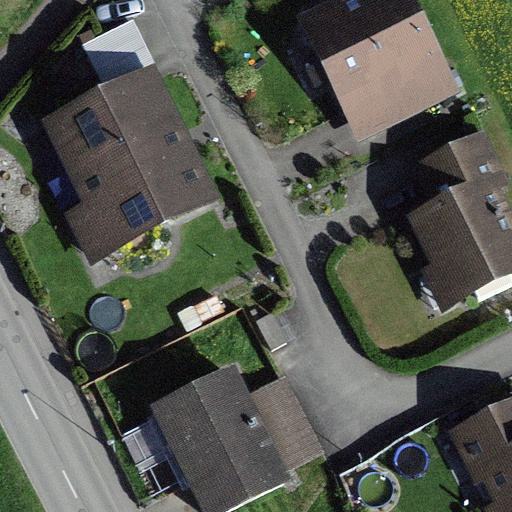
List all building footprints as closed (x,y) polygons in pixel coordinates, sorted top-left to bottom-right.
[(396,0),(362,0),(304,29),(347,114),(432,72),(396,0)] [(110,251),(203,204),(145,85),(52,131),(89,208),(66,219),(85,259),(109,248),(110,251)] [(440,215),(415,227),(453,303),(470,295),(475,304),(509,288),(504,278),(511,274),(511,250),(485,195),(495,191),(474,148),(421,174),(440,215)] [(231,511),(281,488),(226,379),(153,415),(201,511),(231,511)] [(511,511),(511,410),(454,439),(455,441),(458,440),(477,479),(475,481),(475,482),(483,478),(500,511),(511,511)]
